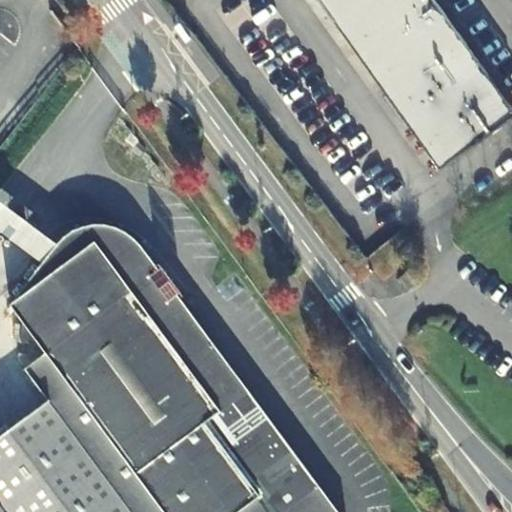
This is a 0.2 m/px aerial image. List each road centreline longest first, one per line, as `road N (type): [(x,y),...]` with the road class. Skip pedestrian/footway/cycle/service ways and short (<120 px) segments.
road 1 (tertiary): [(126,0),(406,383)]
road 2 (tertiary): [(406,383),(493,511)]
road 3 (tertiary): [(511,486),(406,383)]
